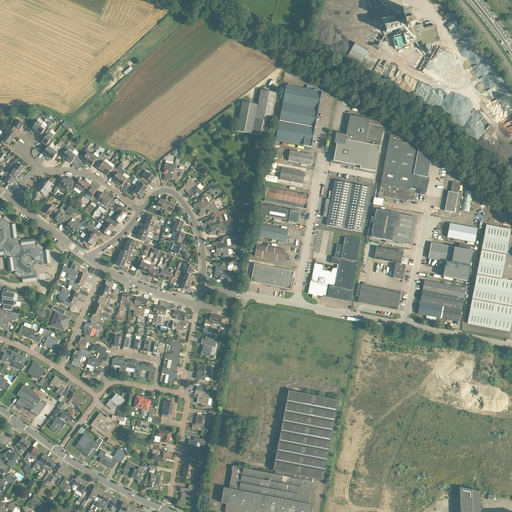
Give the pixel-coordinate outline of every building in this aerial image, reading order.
[(382,20),(384,27),(386,33),(398,29),(400,34),(403,34),(406,45),(421,41),(422,46),(440,42),(435,26),(429,27),(429,25),(423,27),(422,25),(415,27),(414,25),(415,25),(411,10),(402,12),(405,22),(395,24),(393,17),(382,20)] [(450,29),(458,24),(454,18),(446,24),(450,29)] [(363,60),(368,48),(354,42),(349,53),(363,60)] [(286,85),(276,140),(311,147),(322,92),(286,85)] [(250,125),(270,129),(277,93),(261,90),(258,105),(254,104),(250,125)] [(270,129),(250,125),(254,104),(242,102),(237,131),(268,137),(270,129)] [(375,172),(381,142),(384,127),(369,124),(370,119),(350,116),(346,135),(336,133),(334,143),(337,144),(333,161),(336,162),(341,163),(360,166),(360,169),(375,172)] [(12,124),(10,127),(15,131),(17,128),(20,130),(24,125),(14,118),(11,123),(12,124)] [(32,128),(36,132),(42,125),(37,121),(32,128)] [(44,122),(42,125),(36,132),(41,135),(46,128),(45,128),(46,127),(47,125),(44,122)] [(10,131),(6,135),(12,140),(16,135),(14,133),(15,131),(10,127),(8,129),(10,131)] [(46,146),(47,144),(51,139),(54,136),(50,132),(52,130),(49,128),(49,129),(45,133),(47,135),(41,142),(46,146)] [(0,139),(0,142),(4,145),(6,143),(9,145),(12,140),(6,135),(3,133),(0,135),(0,138),(1,139),(0,139)] [(429,178),(428,178),(431,158),(409,144),(393,140),(394,136),(388,135),(384,155),(386,155),(381,184),(380,184),(378,199),(383,200),(383,197),(384,197),(384,196),(401,200),(404,203),(407,202),(406,201),(408,199),(409,200),(410,199),(411,200),(411,201),(412,200),(413,201),(415,200),(414,200),(414,199),(415,198),(414,197),(415,196),(414,195),(415,194),(426,196),(429,178)] [(57,145),(53,150),(48,157),(52,160),(57,153),(60,149),(62,151),(66,146),(64,144),(61,147),(57,145)] [(62,157),(67,160),(75,149),(66,145),(66,146),(62,151),(60,153),(63,156),(62,157)] [(43,153),(48,157),(53,150),(49,146),(43,153)] [(82,155),(79,153),(75,150),(75,149),(67,160),(71,163),(72,162),(75,164),(78,160),(82,155)] [(87,164),(92,157),(94,155),(86,149),(82,155),(78,160),(81,162),(82,160),(87,164)] [(313,156),(290,151),(288,161),(311,165),(313,156)] [(98,158),(94,155),(92,157),(87,164),(91,167),(96,161),(98,163),(102,158),(99,156),(98,158)] [(98,169),(103,172),(108,165),(104,162),(105,160),(102,158),(98,163),(101,165),(98,169)] [(11,166),(14,169),(20,173),(24,168),(14,161),(11,166)] [(168,179),(171,180),(174,168),(176,169),(176,166),(173,166),(173,165),(165,163),(163,174),(165,174),(164,176),(169,177),(168,179)] [(110,172),(113,174),(117,169),(114,167),(113,168),(108,165),(103,172),(107,176),(110,172)] [(120,165),(117,169),(113,174),(115,176),(113,180),(117,183),(123,176),(126,172),(121,169),(123,167),(120,165)] [(183,170),(176,169),(174,168),(171,180),(174,180),(175,179),(179,180),(179,177),(181,178),(183,170)] [(303,184),(305,172),(282,168),(279,180),(303,184)] [(16,178),(20,173),(14,169),(10,173),(9,172),(7,174),(9,176),(12,179),(14,176),(16,178)] [(1,178),(5,181),(11,185),(15,180),(12,179),(9,176),(7,174),(5,173),(1,178)] [(143,176),(141,179),(146,183),(148,180),(152,183),(155,178),(148,173),(145,177),(143,176)] [(264,181),(276,183),(278,177),(266,175),(264,181)] [(123,176),(117,183),(121,187),(124,183),(127,185),(131,180),(128,178),(127,179),(123,176)] [(49,188),(52,184),(54,184),(57,185),(59,180),(56,178),(50,178),(48,181),(45,179),(41,184),(40,183),(36,188),(45,195),(50,189),(49,188)] [(59,186),(68,193),(75,183),(69,178),(66,181),(64,179),(59,186)] [(146,183),(141,179),(139,178),(134,185),(137,187),(144,193),(148,188),(146,187),(148,185),(146,183)] [(185,190),(187,193),(196,185),(197,187),(199,185),(196,182),(195,184),(190,178),(184,183),(185,185),(183,186),(186,189),(185,190)] [(86,185),(80,180),(75,187),(84,194),(90,186),(87,184),(86,185)] [(335,181),(331,200),(326,199),(323,217),(328,218),(326,225),(362,232),(363,227),(364,227),(365,226),(366,226),(367,221),(364,220),(370,188),(335,181)] [(144,193),(137,187),(134,185),(131,190),(132,191),(130,194),(135,197),(137,195),(141,197),(144,193)] [(202,192),(197,187),(196,185),(187,193),(189,195),(190,194),(193,197),(194,195),(196,197),(202,192)] [(92,202),(96,197),(93,195),(97,191),(92,187),(87,194),(91,197),(89,200),(92,202)] [(264,201),(306,209),(306,210),(309,196),(267,187),(264,201)] [(29,194),(31,196),(29,199),(35,205),(42,196),(33,189),(29,194)] [(466,190),(462,211),(469,212),(473,191),(466,190)] [(454,213),(458,193),(448,192),(445,211),(454,213)] [(98,199),(96,197),(92,202),(94,204),(97,200),(102,203),(107,196),(103,193),(98,199)] [(106,212),(109,209),(111,206),(108,204),(111,200),(107,196),(102,203),(99,206),(106,212)] [(198,207),(199,210),(209,204),(210,205),(212,204),(210,201),(208,202),(205,196),(198,200),(199,202),(197,203),(199,206),(198,207)] [(159,208),(162,209),(165,201),(160,199),(155,211),(157,211),(159,208)] [(212,204),(210,205),(209,204),(199,210),(201,212),(202,212),(204,215),(206,214),(207,215),(213,212),(214,214),(215,214),(219,212),(212,200),(210,201),(212,204)] [(170,203),(165,201),(162,209),(165,210),(164,214),(165,215),(170,203)] [(170,203),(165,215),(167,215),(169,212),(172,213),(175,205),(170,203)] [(52,207),(49,205),(44,211),(49,215),(51,213),(54,216),(58,211),(53,206),(52,207)] [(116,209),(111,206),(109,209),(114,213),(117,215),(123,220),(127,215),(123,212),(125,209),(120,205),(118,208),(116,209)] [(265,216),(288,221),(289,221),(288,222),(298,224),(300,212),(267,206),(265,216)] [(65,224),(70,218),(75,210),(73,208),(65,217),(60,213),(55,219),(61,224),(62,222),(65,224)] [(225,210),(223,210),(219,212),(215,214),(216,216),(211,218),(211,220),(209,221),(211,225),(209,225),(210,228),(221,225),(222,226),(224,226),(223,222),(225,221),(225,223),(232,221),(231,218),(228,219),(226,214),(228,213),(226,210),(225,210)] [(373,223),(414,231),(417,218),(376,210),(373,223)] [(4,259),(8,258),(10,272),(14,272),(15,272),(15,273),(21,278),(21,277),(22,278),(23,282),(37,280),(36,272),(34,272),(33,267),(33,265),(34,263),(36,263),(36,264),(41,263),(41,265),(50,264),(48,250),(44,250),(43,250),(43,249),(37,244),(36,245),(35,244),(35,240),(21,242),(20,238),(16,238),(14,224),(12,225),(10,223),(11,222),(4,217),(3,218),(1,216),(0,214),(0,213),(0,254),(3,254),(4,259)] [(109,216),(107,218),(112,222),(114,220),(120,224),(123,220),(117,215),(114,213),(111,217),(109,216)] [(149,215),(147,220),(155,223),(156,220),(160,221),(161,219),(149,215)] [(108,223),(105,227),(111,232),(115,228),(111,225),(112,222),(107,218),(105,221),(108,223)] [(175,223),(171,221),(171,223),(183,227),(185,222),(176,219),(175,223)] [(147,220),(145,225),(157,229),(158,228),(154,226),(155,223),(147,220)] [(66,228),(71,232),(74,229),(77,231),(81,225),(76,221),(74,224),(71,221),(66,228)] [(181,233),(181,232),(183,227),(171,223),(170,225),(174,226),(172,230),(173,230),(177,231),(181,233)] [(411,245),(414,231),(373,223),(371,237),(411,245)] [(477,229),(450,224),(447,238),(475,243),(477,229)] [(111,232),(105,227),(102,225),(99,230),(108,237),(111,232)] [(145,225),(143,230),(149,232),(151,233),(152,230),(156,231),(157,229),(145,225)] [(223,229),(222,226),(221,225),(210,228),(211,231),(213,231),(214,235),(216,234),(217,236),(224,234),(224,232),(225,232),(225,231),(225,230),(224,229),(223,229)] [(294,244),(294,240),(286,238),(288,230),(260,225),(258,237),(294,244)] [(486,225),(467,324),(510,332),(511,318),(511,281),(501,279),(511,230),(486,225)] [(95,234),(97,232),(92,228),(88,226),(86,228),(89,230),(85,234),(86,235),(95,242),(99,237),(95,234)] [(153,234),(151,233),(149,232),(143,230),(141,229),(139,234),(147,237),(148,234),(152,236),(153,234)] [(176,233),(175,236),(183,239),(185,234),(181,232),(181,233),(177,231),(173,230),(173,232),(176,233)] [(146,240),(147,237),(139,234),(137,239),(149,244),(149,242),(146,240)] [(92,246),(95,242),(86,235),(81,242),(86,245),(88,243),(92,246)] [(170,238),(170,240),(174,242),(178,243),(181,244),(183,239),(175,236),(174,239),(170,238)] [(216,246),(216,250),(228,248),(228,250),(230,250),(230,246),(227,246),(226,236),(222,237),(223,239),(219,240),(219,242),(217,242),(217,246),(216,246)] [(337,265),(337,269),(335,269),(334,269),(333,269),(332,270),(332,271),(331,272),(322,270),(323,265),(314,264),(309,294),(313,295),(312,298),(314,298),(317,296),(317,295),(325,297),(324,297),(329,298),(350,302),(362,241),(345,237),(343,246),(337,244),(334,258),(332,257),(331,264),(337,265)] [(174,242),(170,240),(168,239),(167,241),(177,245),(176,248),(184,251),(186,246),(181,244),(178,243),(174,242)] [(128,241),(126,246),(134,249),(135,246),(139,247),(139,245),(128,241)] [(431,243),(428,258),(446,262),(443,277),(467,281),(473,251),(431,243)] [(286,250),(257,245),(254,256),(284,262),(286,250)] [(133,252),(134,249),(126,246),(124,251),(130,253),(129,253),(135,256),(136,254),(133,252)] [(403,252),(376,247),(374,259),(395,263),(393,278),(403,280),(405,266),(406,266),(406,265),(407,265),(408,259),(402,258),(403,252)] [(170,252),(178,255),(182,256),(184,251),(176,248),(175,251),(171,250),(170,252)] [(228,250),(228,248),(216,250),(217,253),(218,252),(218,256),(221,256),(221,258),(229,257),(228,250)] [(122,250),(120,255),(131,260),(132,258),(128,256),(129,253),(130,253),(124,251),(122,250)] [(120,255),(118,260),(126,263),(127,260),(131,261),(131,260),(120,255)] [(143,272),(147,264),(143,263),(145,259),(143,258),(138,270),(143,272)] [(126,263),(118,260),(116,265),(127,270),(128,268),(124,266),(126,263)] [(151,268),(152,265),(153,262),(151,262),(150,265),(147,264),(143,272),(148,274),(149,274),(151,268)] [(216,267),(216,270),(227,272),(226,274),(229,275),(229,271),(227,271),(229,263),(221,262),(221,264),(218,263),(218,268),(216,267)] [(294,272),(254,264),(251,282),(290,290),(294,272)] [(87,271),(80,268),(81,266),(78,265),(75,271),(70,269),(68,274),(85,281),(87,277),(85,276),(87,271)] [(153,278),(156,270),(153,269),(154,265),(152,265),(151,268),(149,274),(148,274),(148,276),(153,278)] [(157,266),(156,270),(153,278),(158,280),(159,278),(161,272),(162,269),(160,268),(161,267),(157,266)] [(159,278),(164,280),(167,272),(168,269),(165,268),(165,267),(163,266),(162,269),(161,272),(159,278)] [(167,272),(164,280),(169,282),(173,270),(171,270),(170,273),(167,272)] [(225,281),(226,274),(227,272),(216,270),(215,273),(216,274),(216,277),(218,278),(218,280),(222,281),(221,283),(227,284),(228,282),(225,281)] [(74,282),(72,286),(80,289),(82,284),(83,285),(85,281),(68,274),(67,279),(74,282)] [(101,290),(117,296),(119,292),(112,289),(114,284),(106,281),(104,286),(102,285),(101,290)] [(466,289),(424,281),(418,314),(459,322),(466,289)] [(63,288),(61,293),(78,299),(79,295),(78,294),(80,289),(72,286),(70,285),(68,290),(63,288)] [(397,310),(401,293),(361,285),(358,303),(397,310)] [(99,300),(107,303),(108,298),(116,301),(117,296),(101,290),(99,294),(101,295),(99,300)] [(14,294),(4,292),(3,292),(2,297),(3,297),(3,299),(2,299),(2,304),(4,304),(3,309),(12,311),(12,306),(14,306),(15,301),(13,301),(13,299),(14,299),(14,294)] [(76,304),(78,299),(61,293),(59,297),(66,300),(64,305),(72,308),(74,303),(76,304)] [(130,309),(130,307),(130,305),(132,298),(132,297),(127,295),(127,294),(122,293),(119,310),(124,311),(125,308),(130,309)] [(133,315),(138,316),(142,298),(137,298),(137,299),(132,298),(130,305),(130,307),(135,307),(133,315)] [(146,299),(142,298),(138,316),(143,317),(144,314),(149,315),(149,310),(150,310),(151,306),(152,302),(146,301),(146,299)] [(95,304),(93,308),(110,315),(112,310),(105,307),(107,303),(99,300),(97,305),(95,304)] [(58,329),(59,327),(65,330),(70,318),(64,315),(66,311),(53,306),(51,309),(58,312),(55,318),(54,317),(51,324),(54,326),(53,327),(58,329)] [(156,307),(151,306),(150,310),(149,310),(149,315),(148,318),(153,319),(152,323),(157,324),(161,307),(156,306),(156,307)] [(168,321),(168,320),(168,319),(170,312),(170,310),(165,309),(165,308),(161,307),(157,324),(162,325),(163,320),(168,321)] [(101,317),(104,318),(108,320),(110,315),(93,308),(92,313),(93,313),(91,318),(99,321),(101,317)] [(2,313),(0,312),(0,313),(0,327),(7,330),(10,322),(11,323),(12,321),(16,322),(18,317),(19,318),(20,315),(10,312),(3,310),(2,313)] [(175,313),(170,312),(168,319),(168,320),(173,321),(171,329),(176,330),(180,312),(175,311),(175,313)] [(180,312),(176,330),(181,331),(183,323),(188,324),(190,316),(184,315),(184,313),(180,312)] [(208,333),(213,334),(217,316),(212,315),(212,317),(206,316),(205,324),(210,325),(208,333)] [(221,317),(217,316),(213,334),(218,335),(220,327),(225,328),(226,320),(221,319),(221,317)] [(90,337),(93,329),(100,332),(103,326),(93,322),(91,325),(86,323),(83,331),(85,331),(84,334),(87,336),(87,335),(90,337)] [(36,331),(24,326),(22,325),(18,334),(23,336),(23,335),(30,338),(31,336),(34,337),(37,331),(36,331)] [(43,345),(50,349),(52,347),(55,348),(59,341),(48,334),(49,331),(45,329),(42,335),(47,339),(43,345)] [(85,350),(85,348),(88,342),(94,345),(95,345),(97,339),(90,337),(87,335),(87,336),(86,339),(81,337),(78,344),(80,345),(78,348),(81,349),(85,350)] [(125,338),(126,338),(126,337),(120,335),(120,337),(115,336),(114,346),(118,347),(119,345),(124,346),(125,338)] [(135,340),(136,338),(130,337),(130,339),(126,338),(125,338),(124,346),(123,348),(128,349),(128,347),(134,348),(135,340)] [(143,350),(143,352),(148,353),(148,351),(153,352),(155,343),(155,342),(155,340),(146,338),(145,340),(145,342),(143,350)] [(134,348),(133,350),(138,351),(138,349),(143,350),(145,342),(145,340),(140,339),(140,340),(135,340),(134,348)] [(173,355),(176,355),(179,356),(180,353),(182,353),(183,345),(178,344),(179,341),(168,339),(167,345),(175,346),(173,355)] [(210,357),(210,356),(212,347),(215,348),(216,342),(202,339),(201,344),(203,345),(201,354),(206,355),(206,356),(210,357)] [(153,352),(153,354),(158,354),(158,352),(163,353),(165,344),(160,343),(159,344),(155,343),(153,352)] [(97,358),(96,361),(96,362),(99,363),(102,364),(103,361),(105,362),(108,354),(103,353),(105,349),(95,345),(94,345),(92,351),(99,354),(97,358)] [(89,359),(92,353),(85,350),(81,349),(80,352),(75,350),(72,358),(74,359),(73,362),(74,362),(73,366),(79,368),(80,364),(79,364),(82,356),(89,359)] [(6,360),(14,364),(13,366),(13,367),(22,371),(26,366),(19,362),(19,361),(21,362),(23,358),(12,353),(10,356),(5,354),(4,353),(1,360),(6,363),(6,362),(6,360)] [(172,361),(170,369),(173,370),(176,370),(177,367),(179,368),(181,360),(176,359),(176,355),(173,355),(165,353),(164,359),(172,361)] [(127,364),(124,364),(125,359),(117,357),(116,359),(113,359),(112,365),(120,367),(119,374),(125,375),(127,368),(126,368),(127,364)] [(96,361),(89,359),(87,365),(94,367),(92,372),(90,372),(90,373),(87,372),(87,374),(97,378),(98,375),(100,376),(103,368),(98,366),(99,363),(96,362),(96,361)] [(128,361),(127,364),(126,368),(127,368),(135,369),(133,377),(140,378),(141,371),(142,367),(141,367),(138,367),(139,362),(131,360),(131,362),(128,361)] [(142,364),(141,367),(142,367),(141,371),(149,372),(148,380),(154,381),(156,370),(152,369),(153,364),(145,363),(145,365),(142,364)] [(33,364),(28,373),(39,379),(44,370),(38,366),(37,367),(33,364)] [(206,365),(205,365),(204,366),(199,365),(196,379),(204,381),(205,378),(209,379),(212,367),(206,365)] [(173,373),(173,370),(170,369),(163,368),(161,374),(169,375),(167,384),(174,385),(174,382),(176,382),(178,374),(173,373)] [(11,386),(7,383),(8,382),(4,378),(3,379),(0,377),(0,389),(2,391),(3,390),(5,388),(7,390),(11,386)] [(55,377),(50,383),(58,389),(56,393),(60,396),(66,387),(61,383),(62,382),(55,377)] [(41,388),(42,385),(46,380),(43,378),(39,383),(37,382),(36,384),(41,388)] [(25,385),(17,395),(20,398),(15,405),(22,409),(25,406),(30,410),(30,411),(38,416),(46,405),(40,401),(42,398),(25,385)] [(208,405),(209,399),(210,393),(196,390),(195,394),(198,395),(197,403),(201,404),(201,407),(205,408),(205,405),(208,405)] [(312,482),(313,478),(323,480),(338,401),(288,391),(273,470),(275,471),(275,475),(233,466),(229,489),(224,488),(221,503),(226,504),(225,511),(228,511),(311,511),(313,505),(308,504),(312,482)] [(73,392),(68,400),(66,402),(70,405),(72,402),(79,407),(82,403),(84,400),(73,392)] [(106,405),(114,410),(117,405),(118,406),(123,400),(116,394),(111,400),(106,405)] [(154,408),(149,407),(150,400),(141,399),(141,397),(136,396),(134,408),(142,409),(141,410),(148,412),(149,413),(148,418),(152,418),(154,408)] [(165,402),(163,410),(162,415),(175,417),(176,413),(174,412),(176,404),(165,402)] [(125,418),(126,414),(127,411),(119,410),(118,413),(117,416),(125,418)] [(59,419),(65,423),(69,418),(63,414),(59,419)] [(100,414),(95,420),(111,432),(116,425),(109,421),(110,419),(108,417),(107,419),(100,414)] [(201,436),(203,436),(209,437),(210,433),(205,432),(206,426),(203,426),(205,416),(197,415),(195,425),(193,424),(192,429),(198,430),(200,431),(200,430),(202,431),(201,436)] [(66,424),(65,423),(59,419),(57,417),(54,422),(50,428),(56,433),(60,427),(63,429),(66,424)] [(107,438),(111,432),(95,420),(91,426),(107,438)] [(150,444),(151,444),(153,445),(159,446),(160,443),(163,443),(163,442),(166,443),(166,444),(167,444),(167,443),(169,444),(172,432),(157,430),(156,436),(160,437),(159,443),(151,441),(150,444)] [(196,454),(198,443),(208,445),(209,437),(203,436),(202,439),(194,438),(194,441),(189,440),(187,448),(188,448),(187,452),(196,454)] [(17,443),(17,444),(14,447),(18,452),(21,450),(22,449),(25,451),(26,449),(30,444),(23,438),(21,441),(21,440),(17,443)] [(91,442),(89,440),(86,439),(85,441),(81,439),(80,441),(80,440),(75,447),(76,448),(77,447),(85,452),(84,453),(88,456),(93,449),(96,451),(103,440),(99,438),(95,443),(92,441),(91,442)] [(161,450),(161,451),(159,450),(159,446),(153,445),(151,444),(150,449),(153,450),(152,454),(151,460),(164,462),(163,462),(164,458),(167,459),(168,452),(161,450)] [(29,452),(27,455),(25,458),(28,460),(30,456),(35,460),(37,457),(41,452),(35,448),(31,453),(29,452)] [(127,454),(118,449),(112,460),(105,456),(106,453),(102,450),(98,457),(101,458),(99,462),(103,464),(108,466),(108,467),(113,470),(118,460),(122,463),(127,454)] [(13,450),(11,452),(10,451),(3,456),(9,463),(8,464),(7,464),(11,467),(15,464),(12,461),(18,456),(13,450)] [(43,468),(45,464),(50,458),(44,454),(40,461),(38,459),(33,467),(36,470),(39,465),(40,466),(43,468)] [(55,462),(50,458),(45,464),(43,468),(48,472),(55,462)] [(187,479),(191,479),(193,465),(185,463),(184,471),(183,478),(186,478),(186,479),(187,479)] [(32,470),(28,465),(23,469),(28,476),(32,470)] [(139,481),(144,470),(140,467),(138,470),(135,469),(128,465),(123,475),(126,477),(128,474),(132,476),(131,477),(139,481)] [(62,476),(67,469),(61,466),(57,472),(62,476)] [(72,473),(67,469),(62,476),(65,478),(59,487),(64,490),(68,485),(65,483),(72,473)] [(162,476),(156,475),(152,474),(151,481),(152,481),(151,488),(154,489),(153,489),(160,490),(162,483),(160,483),(162,476)] [(13,484),(14,482),(9,478),(3,477),(2,480),(0,479),(0,490),(2,491),(4,481),(13,484)] [(79,487),(83,480),(78,477),(71,487),(73,488),(75,485),(79,487)] [(83,480),(79,487),(76,490),(82,494),(88,484),(83,480)] [(460,486),(460,511),(511,511),(511,509),(505,510),(506,511),(500,511),(501,511),(493,511),(480,511),(480,486),(460,486)] [(97,497),(100,490),(94,487),(89,498),(95,501),(97,497)] [(192,494),(192,490),(180,487),(180,492),(182,492),(180,503),(184,504),(185,501),(189,502),(191,494),(192,494)] [(102,500),(106,493),(100,490),(97,497),(99,499),(97,502),(98,503),(96,506),(98,508),(100,504),(102,500)] [(112,496),(106,493),(102,500),(108,503),(112,496)] [(31,501),(40,507),(43,502),(34,496),(31,501)] [(112,496),(108,503),(111,505),(109,509),(112,510),(117,500),(112,496)] [(126,511),(129,505),(123,503),(119,511),(126,511)]
